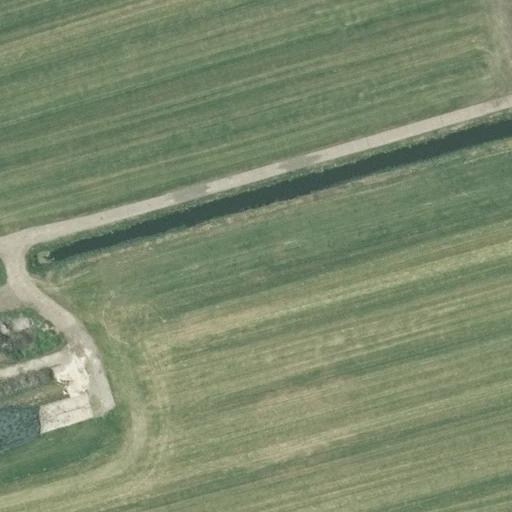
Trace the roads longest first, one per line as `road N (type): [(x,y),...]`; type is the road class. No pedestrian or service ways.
road 1 (track): [(511,103),(0,247)]
road 2 (track): [(119,410),(78,341),(17,284),(10,245)]
